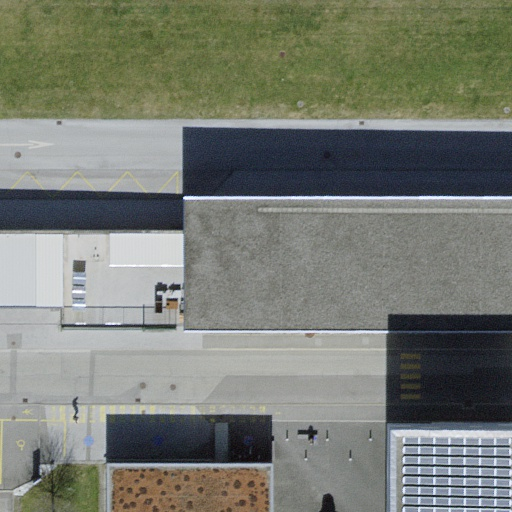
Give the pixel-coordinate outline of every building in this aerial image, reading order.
[(511,186),(177,185),(176,338),(511,339),(511,186)] [(0,304),(61,303),(60,219),(0,219),(0,304)] [(174,228),(67,226),(65,301),(172,303),(174,228)] [(511,511),(511,420),(382,419),(380,511),(511,511)] [(269,511),(270,458),(102,458),(102,511),(269,511)]
